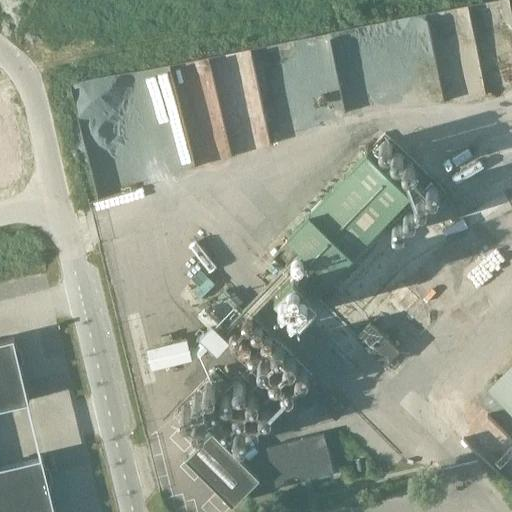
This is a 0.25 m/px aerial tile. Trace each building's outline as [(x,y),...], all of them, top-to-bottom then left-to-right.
[(83,101),(100,190),(198,172),(196,161),(253,150),(248,121),(270,117),(272,125),(349,111),(340,60),(318,64),(316,54),(177,80),(178,84),(83,101)] [(308,256),(273,291),(351,367),(418,299),(402,284),(407,278),(366,239),(373,232),(383,242),(390,234),(380,225),(410,194),(365,151),(285,234),(308,256)] [(422,328),(434,344),(459,325),(446,309),(422,328)] [(227,346),(236,335),(219,321),(210,332),(227,346)] [(158,338),(159,359),(201,356),(200,335),(158,338)] [(13,336),(0,339),(0,511),(54,511),(41,455),(0,464),(0,406),(28,399),(13,336)] [(511,373),(489,397),(511,420),(511,373)] [(293,385),(277,388),(280,409),(296,407),(293,385)] [(312,387),(299,400),(307,407),(319,394),(312,387)] [(334,419),(344,409),(327,392),(317,402),(334,419)] [(184,458),(231,504),(259,477),(211,430),(184,458)] [(274,486),(332,472),(322,432),(264,446),(274,486)]
